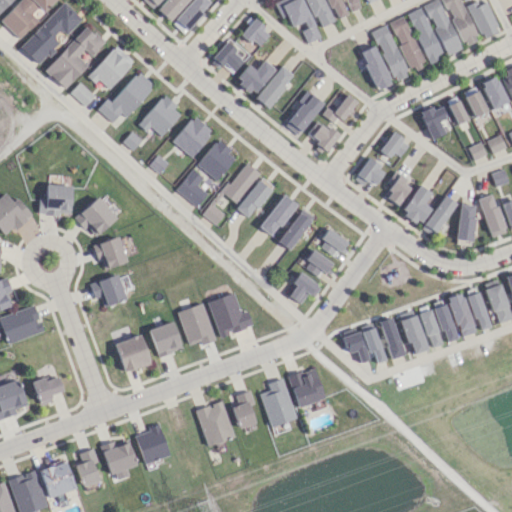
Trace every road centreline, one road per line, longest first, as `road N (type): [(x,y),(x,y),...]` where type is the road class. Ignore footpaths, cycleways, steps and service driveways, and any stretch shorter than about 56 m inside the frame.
road 1 (residential): [(383,227),(303,333),(0,448)]
road 2 (residential): [(114,0),(383,227)]
road 3 (residential): [(324,178),(378,109),(511,39)]
road 4 (residential): [(511,249),(462,268),(439,264),(383,227)]
road 5 (residential): [(52,280),(102,409)]
road 6 (residential): [(64,251),(59,276),(46,281),(30,272),(34,243),(54,241),(64,251)]
